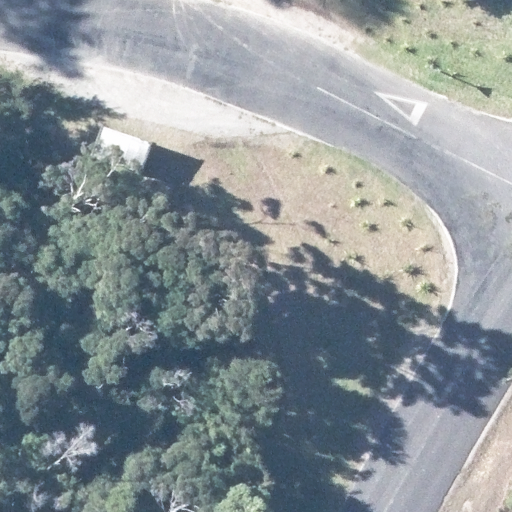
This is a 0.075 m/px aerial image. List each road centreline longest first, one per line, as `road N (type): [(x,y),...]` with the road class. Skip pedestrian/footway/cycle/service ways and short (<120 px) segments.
road 1 (unclassified): [(511,173),(286,56),(3,0)]
road 2 (unclassified): [(511,324),(397,511)]
